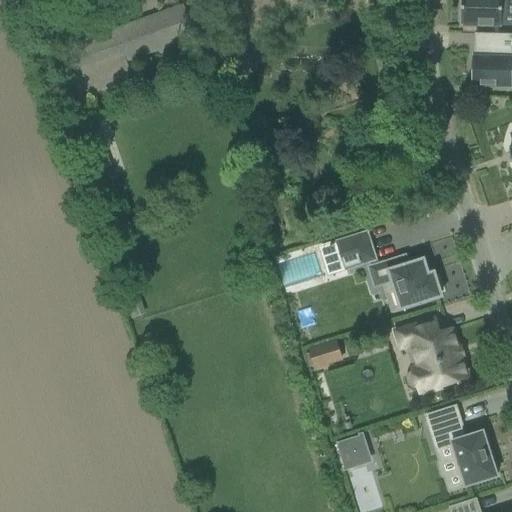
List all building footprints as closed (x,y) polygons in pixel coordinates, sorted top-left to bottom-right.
[(462,0),(462,27),(502,28),(502,27),(502,0),(462,0)] [(184,6),(62,49),(74,81),(80,100),(134,81),(127,63),(196,39),(184,6)] [(511,35),(496,35),(495,58),(473,57),(472,88),(511,88),(511,35)] [(114,174),(94,119),(73,126),(93,182),(114,174)] [(337,245),(321,250),(329,275),(345,270),(375,261),(367,234),(336,244),(337,245)] [(438,278),(434,279),(433,276),(428,277),(423,262),(408,267),(405,258),(369,269),(375,287),(387,284),(391,293),(396,291),(402,309),(440,297),(439,294),(443,292),(438,278)] [(131,319),(145,314),(138,295),(124,300),(131,319)] [(439,334),(435,321),(396,333),(401,348),(413,345),(420,368),(413,370),(413,373),(412,374),(410,375),(409,376),(408,377),(408,379),(407,380),(407,382),(407,384),(408,385),(408,387),(410,388),(411,389),(412,390),(414,390),(415,391),(417,391),(419,390),(420,393),(466,379),(451,331),(439,334)] [(309,351),(315,370),(332,365),(326,346),(309,351)] [(466,488),(497,478),(483,433),(464,439),(460,427),(462,426),(456,408),(426,417),(436,450),(452,445),(466,488)] [(358,436),(359,438),(336,444),(339,456),(367,448),(363,434),(358,436)]
